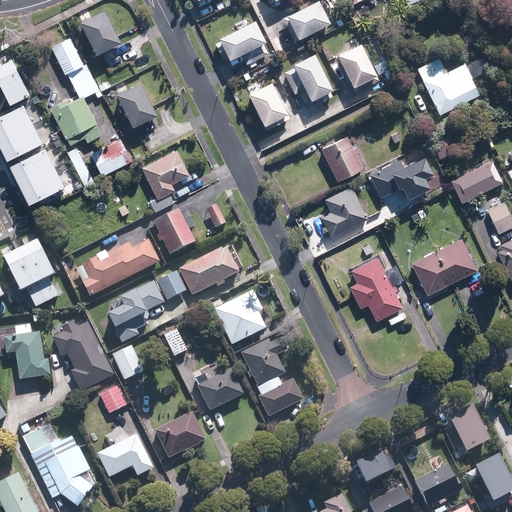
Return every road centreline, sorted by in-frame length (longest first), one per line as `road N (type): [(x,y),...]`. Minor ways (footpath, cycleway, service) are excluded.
road 1 (residential): [(364,417),(156,0)]
road 2 (residential): [(181,511),(364,417)]
